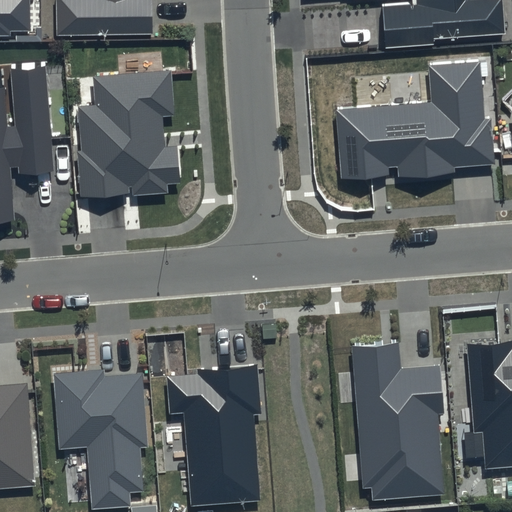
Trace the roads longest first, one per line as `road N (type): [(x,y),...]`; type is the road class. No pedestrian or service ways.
road 1 (residential): [(246,0),(262,265)]
road 2 (residential): [(262,265),(0,288)]
road 3 (residential): [(511,246),(262,265)]
